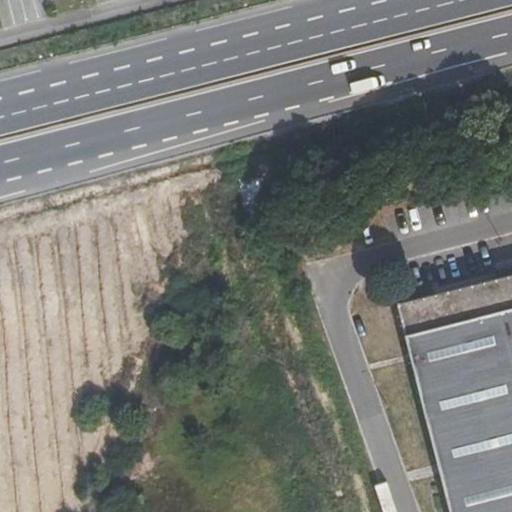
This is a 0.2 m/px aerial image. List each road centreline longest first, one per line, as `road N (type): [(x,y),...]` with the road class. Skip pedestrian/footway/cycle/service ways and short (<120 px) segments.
road 1 (trunk): [(428,0),(40,98)]
road 2 (trunk): [(0,171),(330,79)]
road 3 (trunk): [(0,163),(330,79)]
road 4 (trunk): [(330,79),(511,33)]
